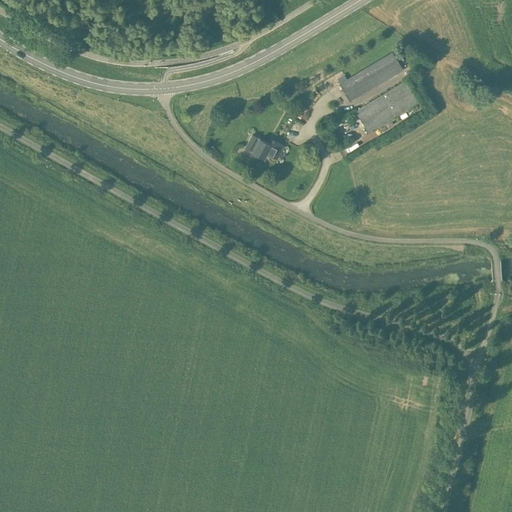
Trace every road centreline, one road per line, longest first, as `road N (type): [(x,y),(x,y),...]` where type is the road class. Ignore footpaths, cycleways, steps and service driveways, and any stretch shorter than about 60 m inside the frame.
road 1 (secondary): [(0,41),(80,80),(163,91),(215,79),(357,0)]
road 2 (unclassified): [(472,372),(440,511)]
